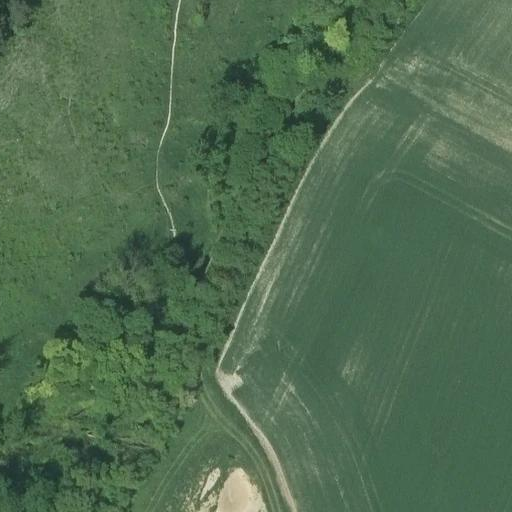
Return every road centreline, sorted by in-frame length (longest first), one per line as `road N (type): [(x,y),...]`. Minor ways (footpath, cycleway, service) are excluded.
road 1 (track): [(199,273),(350,0)]
road 2 (track): [(199,273),(193,312),(202,392),(255,448),(279,511)]
